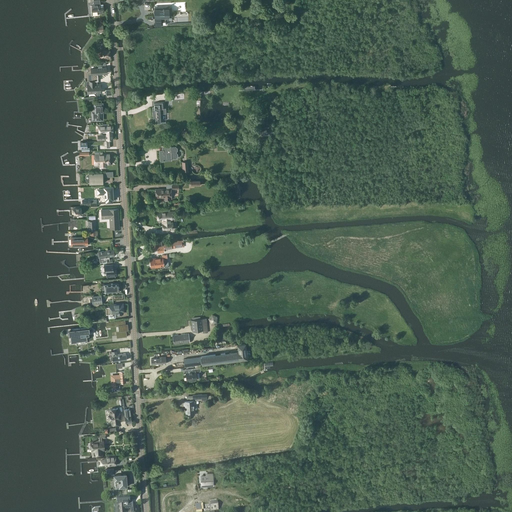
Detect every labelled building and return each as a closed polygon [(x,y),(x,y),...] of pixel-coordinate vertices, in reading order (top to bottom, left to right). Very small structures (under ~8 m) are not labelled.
[(94,6),(91,6),(92,15),(98,15),(98,13),(103,12),(103,7),(101,7),(101,5),(100,5),(99,0),(97,0),(94,0),(94,6)] [(155,9),(154,9),(155,17),(155,19),(154,19),(155,20),(155,27),(161,27),(161,19),(168,19),(168,16),(174,16),(174,11),(172,11),(171,6),(155,6),(155,9)] [(96,41),(97,45),(99,45),(100,50),(97,50),(98,58),(102,58),(103,59),(105,59),(105,58),(111,58),(110,49),(105,50),(105,48),(103,48),(102,41),(96,41)] [(90,85),(88,85),(88,93),(97,93),(97,96),(100,96),(99,93),(99,92),(100,92),(100,85),(97,85),(97,81),(98,81),(98,74),(107,73),(106,68),(102,68),(102,67),(98,67),(98,68),(91,69),(92,81),(91,81),(90,81),(90,85)] [(164,108),(164,102),(158,103),(154,103),(155,109),(153,109),(154,123),(161,122),(160,114),(166,114),(166,108),(164,108)] [(93,119),(102,119),(102,105),(96,105),(96,113),(93,113),(93,119)] [(109,124),(99,124),(99,132),(107,132),(107,140),(112,140),(112,132),(113,132),(113,126),(109,126),(109,124)] [(261,131),(260,131),(262,136),(266,135),(266,136),(269,135),(269,134),(273,132),(272,128),(261,131)] [(87,141),(80,142),(80,148),(82,148),(82,151),(90,151),(90,147),(87,147),(87,141)] [(177,148),(175,147),(170,147),(165,147),(165,151),(160,151),(160,160),(167,160),(167,158),(170,158),(170,159),(171,159),(176,158),(178,157),(178,154),(176,152),(177,151),(177,148)] [(95,155),(94,155),(95,164),(100,164),(100,167),(106,167),(106,164),(110,163),(110,154),(101,155),(101,152),(95,152),(95,155)] [(102,174),(90,174),(90,182),(102,182),(102,177),(104,177),(104,173),(102,173),(102,174)] [(104,188),(98,188),(99,193),(105,193),(105,199),(106,199),(106,202),(112,202),(112,199),(113,199),(112,191),(111,191),(111,189),(112,189),(112,186),(104,187),(104,188)] [(166,189),(156,190),(156,197),(164,197),(164,200),(171,199),(171,197),(171,196),(171,189),(166,189)] [(119,228),(118,209),(102,210),(102,218),(110,218),(110,228),(119,228)] [(174,212),(157,213),(158,219),(163,219),(164,224),(162,224),(163,229),(173,229),(173,223),(170,223),(170,219),(174,218),(174,212)] [(96,220),(88,221),(88,231),(90,231),(91,231),(91,233),(91,234),(91,236),(96,235),(96,230),(96,220)] [(82,237),(71,238),(71,246),(74,246),(86,246),(86,245),(88,245),(88,243),(87,238),(82,238),(82,237)] [(184,247),(183,240),(171,242),(171,243),(164,244),(164,246),(162,246),(162,241),(158,242),(158,243),(157,243),(156,243),(153,243),(154,250),(157,249),(158,252),(165,252),(164,249),(184,247)] [(109,259),(109,256),(115,255),(114,249),(99,252),(101,262),(107,261),(108,262),(113,262),(112,259),(109,259)] [(151,267),(152,267),(155,266),(168,265),(167,254),(162,255),(162,257),(150,259),(151,267)] [(113,268),(113,264),(104,265),(105,273),(107,273),(107,276),(117,275),(116,268),(113,268)] [(119,291),(119,283),(105,284),(104,284),(101,284),(101,286),(100,286),(100,288),(102,288),(102,290),(103,290),(103,293),(105,293),(105,292),(119,291)] [(92,305),(102,304),(101,295),(92,296),(92,305)] [(123,314),(123,312),(124,312),(123,304),(110,304),(110,314),(109,314),(109,315),(109,317),(110,318),(115,318),(116,317),(115,315),(115,314),(114,312),(115,312),(115,313),(117,313),(117,314),(123,314)] [(217,317),(213,314),(212,315),(209,319),(211,324),(214,323),(214,325),(217,324),(217,322),(217,317)] [(200,319),(200,316),(192,317),(193,320),(191,320),(192,331),(203,330),(203,333),(208,332),(207,329),(206,318),(200,319)] [(115,321),(116,325),(118,325),(118,326),(119,331),(119,332),(126,331),(128,330),(128,324),(126,324),(124,324),(124,320),(115,321)] [(89,328),(70,330),(71,334),(71,336),(72,341),(77,341),(77,345),(85,344),(84,340),(87,340),(87,336),(89,335),(89,333),(90,333),(89,328)] [(190,343),(189,333),(181,334),(181,335),(178,335),(178,334),(173,335),(173,344),(190,343)] [(185,366),(203,364),(247,358),(245,342),(237,343),(238,350),(236,350),(236,351),(184,359),(185,366)] [(118,354),(117,351),(112,351),(113,361),(127,359),(127,354),(126,355),(126,353),(118,354)] [(151,364),(166,363),(165,356),(159,356),(159,358),(151,358),(151,364)] [(187,380),(197,379),(196,373),(200,372),(200,371),(201,371),(200,368),(190,369),(191,372),(186,373),(187,380)] [(113,388),(111,389),(111,392),(120,391),(120,388),(120,384),(121,384),(121,383),(125,382),(124,372),(120,372),(120,375),(112,376),(112,385),(113,388)] [(194,401),(184,401),(184,406),(186,406),(186,408),(185,408),(186,410),(186,415),(188,414),(188,415),(189,415),(189,414),(192,414),(194,414),(194,409),(194,405),(194,402),(194,401)] [(124,409),(126,423),(132,422),(131,415),(130,409),(130,408),(134,408),(134,407),(133,405),(129,405),(129,408),(125,409),(124,409)] [(111,414),(108,415),(109,420),(111,419),(112,424),(120,423),(119,416),(120,416),(120,412),(118,412),(118,408),(110,410),(111,414)] [(91,444),(90,444),(90,449),(92,448),(92,451),(95,451),(95,456),(102,455),(102,451),(105,450),(104,440),(103,440),(103,439),(107,438),(107,434),(99,434),(99,439),(92,439),(92,441),(91,441),(91,444)] [(96,457),(88,458),(88,462),(96,461),(97,461),(97,462),(97,466),(116,465),(116,456),(98,457),(96,457)] [(126,474),(114,475),(114,481),(115,481),(115,488),(121,488),(121,487),(127,486),(126,474)] [(206,476),(201,476),(202,484),(213,484),(212,474),(206,474),(206,476)] [(130,504),(129,498),(117,499),(117,504),(117,505),(119,504),(120,507),(118,507),(118,511),(124,511),(130,510),(130,511),(135,511),(135,505),(129,505),(129,504),(130,504)] [(218,509),(217,502),(213,502),(213,503),(210,504),(211,511),(218,509)]
